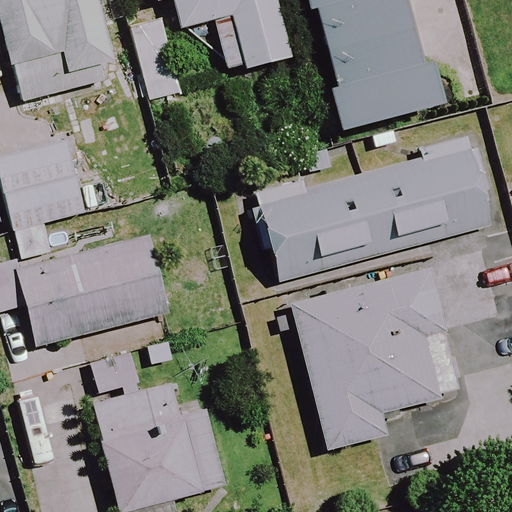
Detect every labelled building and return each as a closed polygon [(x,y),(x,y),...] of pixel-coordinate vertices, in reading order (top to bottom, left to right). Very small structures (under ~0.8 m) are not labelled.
[(0,0),(0,41),(19,107),(115,79),(91,0),(0,0)] [(149,0),(151,7),(168,2),(176,35),(210,26),(224,80),(287,64),(270,0),(149,0)] [(291,0),(295,13),(302,11),(322,89),(315,91),(327,135),(430,107),(418,66),(410,68),(391,0),(291,0)] [(178,98),(159,29),(128,37),(147,107),(178,98)] [(83,217),(55,112),(0,126),(0,203),(9,236),(83,217)] [(488,229),(467,150),(305,194),(302,183),(248,197),(272,287),(488,229)] [(141,204),(133,170),(100,177),(107,211),(141,204)] [(0,320),(24,315),(32,350),(163,318),(144,241),(71,259),(68,246),(0,262),(0,320)] [(451,399),(421,276),(287,308),(322,454),(382,439),(376,416),(451,399)] [(86,367),(96,408),(89,409),(112,511),(170,511),(169,504),(218,492),(198,406),(174,412),(169,391),(140,398),(130,356),(86,367)]
